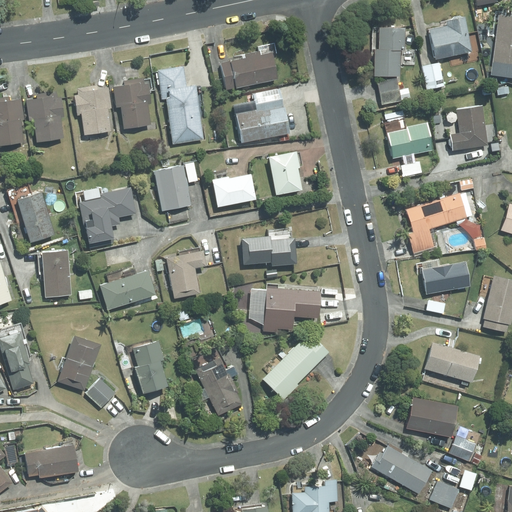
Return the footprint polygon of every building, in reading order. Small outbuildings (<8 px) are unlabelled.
[(511,64),(511,12),(495,11),(493,34),(496,34),(493,63),(511,64)] [(446,24),(428,28),(434,58),(471,50),(463,14),(445,18),(446,24)] [(408,27),(379,26),(378,47),(376,47),(375,74),(400,75),(401,44),(407,44),(408,27)] [(258,50),(243,53),(244,56),(220,62),(226,90),(280,78),(274,53),(278,52),(275,41),(257,46),(258,50)] [(440,62),(423,65),(428,89),(445,86),(440,62)] [(162,98),(167,97),(173,143),(203,139),(196,82),(186,83),(184,66),(158,69),(162,98)] [(117,107),(122,106),(125,128),(150,124),(146,100),(153,99),(150,81),(147,82),(146,77),(124,80),(125,83),(114,85),(117,107)] [(398,77),(378,81),(383,104),(403,100),(398,77)] [(78,114),(81,113),(85,135),(112,130),(109,109),(114,108),(111,86),(99,88),(99,83),(80,86),(81,91),(75,92),(78,114)] [(280,86),(253,93),(254,98),(235,103),(244,141),(293,130),(287,103),(284,103),(280,86)] [(31,119),(34,118),(38,142),(65,137),(61,115),(67,114),(63,94),(58,95),(57,88),(37,92),(38,97),(27,99),(31,119)] [(0,145),(26,140),(22,120),(26,119),(21,97),(11,99),(10,94),(0,96),(0,145)] [(488,144),(483,103),(456,106),(457,114),(446,115),(448,137),(452,137),(453,148),(488,144)] [(393,157),(404,155),(406,162),(400,164),(403,174),(423,169),(420,158),(416,159),(414,152),(435,147),(429,121),(386,132),(393,157)] [(303,189),(299,166),(300,165),(297,149),(291,150),(269,154),(277,194),(303,189)] [(430,155),(424,163),(433,170),(439,161),(430,155)] [(201,179),(198,160),(156,166),(163,210),(192,205),(189,182),(201,179)] [(252,170),(229,175),(228,174),(213,177),(219,206),(258,198),(252,170)] [(473,177),(459,180),(461,190),(475,187),(473,177)] [(42,190),(33,192),(30,180),(8,187),(18,221),(24,220),(31,242),(56,234),(42,190)] [(132,184),(102,191),(103,194),(81,199),(87,226),(111,221),(110,216),(137,211),(132,184)] [(466,190),(408,208),(414,230),(408,232),(415,256),(439,248),(433,226),(473,214),(466,190)] [(511,201),(510,201),(502,230),(511,232),(511,201)] [(269,234),(243,236),(246,263),(271,260),(271,264),(299,262),(297,234),(292,235),(291,226),(268,228),(269,234)] [(486,236),(474,237),(475,250),(487,248),(486,236)] [(204,246),(163,257),(155,259),(158,271),(166,269),(174,298),(203,291),(196,266),(208,263),(204,246)] [(70,247),(39,248),(40,283),(45,283),(45,296),(71,295),(70,247)] [(468,260),(440,264),(439,257),(422,260),(426,293),(472,286),(468,260)] [(3,259),(0,260),(0,303),(14,299),(3,259)] [(150,267),(100,284),(108,309),(158,292),(150,267)] [(480,296),(488,298),(482,326),(505,331),(507,322),(511,323),(511,319),(511,275),(495,272),(494,276),(484,274),(480,296)] [(321,288),(252,286),(250,321),(264,321),(263,331),(278,332),(278,325),(295,326),(295,315),(320,316),(321,288)] [(92,288),(78,291),(79,300),(94,297),(92,288)] [(21,327),(0,332),(0,342),(12,389),(36,383),(21,327)] [(102,341),(76,332),(58,380),(84,390),(102,341)] [(277,354),(282,358),(262,377),(284,400),(300,384),(298,382),(331,351),(315,334),(303,345),(300,341),(287,353),(282,349),(277,354)] [(140,364),(137,365),(144,391),(168,384),(162,359),(166,358),(160,337),(135,344),(140,364)] [(482,354),(434,340),(426,367),(474,382),(482,354)] [(236,363),(229,366),(218,345),(192,358),(219,414),(246,401),(232,374),(239,370),(236,363)] [(103,378),(87,392),(101,407),(117,393),(103,378)] [(414,395),(407,427),(452,436),(459,403),(414,395)] [(75,441),(26,450),(30,474),(40,473),(41,476),(80,469),(75,441)] [(384,452),(381,451),(373,466),(420,493),(434,469),(389,443),(384,452)] [(0,490),(13,480),(0,462),(0,459),(7,453),(0,444),(0,490)] [(461,489),(439,478),(429,498),(451,509),(461,489)] [(306,491),(293,491),(293,511),(329,511),(329,499),(338,499),(338,480),(306,480),(306,491)] [(243,511),(270,511),(270,503),(242,505),(243,511)]
